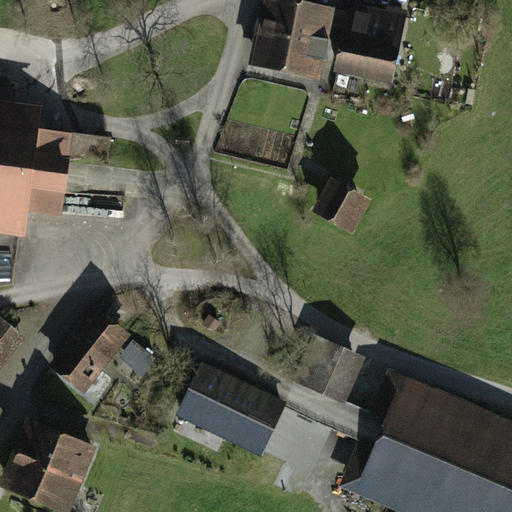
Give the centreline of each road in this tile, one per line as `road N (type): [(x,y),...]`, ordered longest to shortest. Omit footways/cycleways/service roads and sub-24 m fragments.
road 1 (residential): [(511,395),(255,295),(203,283),(0,299)]
road 2 (track): [(288,309),(203,188),(201,154),(244,0)]
road 3 (track): [(0,53),(76,55),(192,0)]
road 4 (track): [(0,444),(81,288)]
